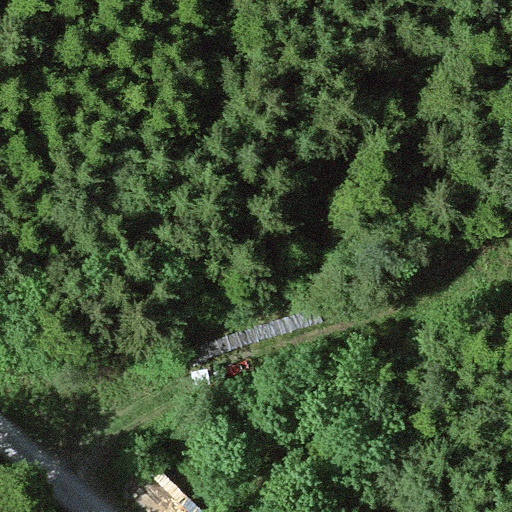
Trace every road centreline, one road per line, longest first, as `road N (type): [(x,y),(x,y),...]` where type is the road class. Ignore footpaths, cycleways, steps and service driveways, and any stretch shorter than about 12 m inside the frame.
road 1 (track): [(40,462),(112,420),(327,340),(511,295)]
road 2 (track): [(89,511),(0,430)]
